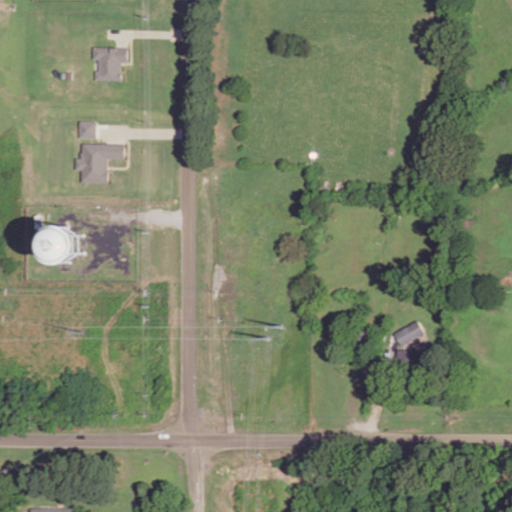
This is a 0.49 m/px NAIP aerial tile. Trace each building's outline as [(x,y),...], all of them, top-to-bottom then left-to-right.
[(95,44),(94,57),(100,57),(100,69),(97,69),(97,77),(122,78),(122,70),(121,70),(121,64),(123,64),(123,61),(123,60),(129,60),(129,45),(95,44)] [(97,138),(97,121),(80,121),(80,137),(97,138)] [(84,142),(84,151),(82,151),(82,157),(77,157),(77,167),(83,168),(83,179),(109,180),(109,168),(108,168),(108,166),(108,156),(126,156),(126,143),(84,142)] [(53,261),(86,262),(87,227),(53,226),(53,261)] [(391,333),(398,345),(420,333),(413,321),(391,333)] [(354,329),(375,334),(368,362),(348,357),(354,329)] [(394,350),(394,365),(424,365),(424,350),(394,350)]
